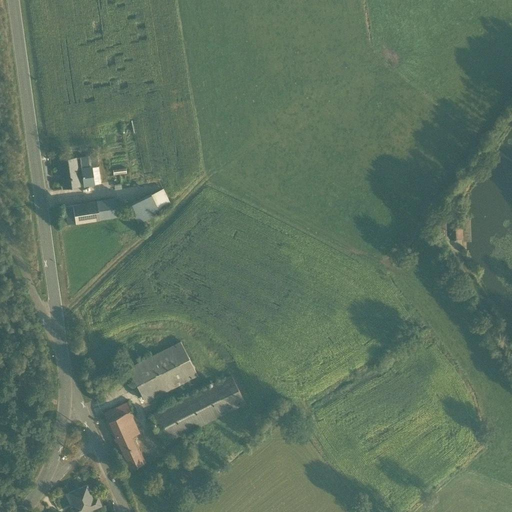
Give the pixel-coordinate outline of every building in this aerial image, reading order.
[(96,156),(78,158),(82,188),(95,186),(92,167),(97,166),(96,156)] [(77,159),(59,161),(62,188),(80,186),(77,159)] [(149,193),(128,204),(138,224),(171,206),(162,189),(150,195),(149,193)] [(115,198),(62,205),(65,224),(118,217),(115,198)] [(464,240),(461,218),(449,220),(452,241),(464,240)] [(145,403),(198,376),(180,340),(127,367),(145,403)] [(167,444),(243,405),(228,377),(153,416),(167,444)] [(126,404),(104,414),(128,470),(146,462),(134,436),(138,434),(126,404)] [(69,494),(74,507),(69,509),(69,511),(88,511),(101,507),(96,496),(92,499),(86,486),(69,494)]
